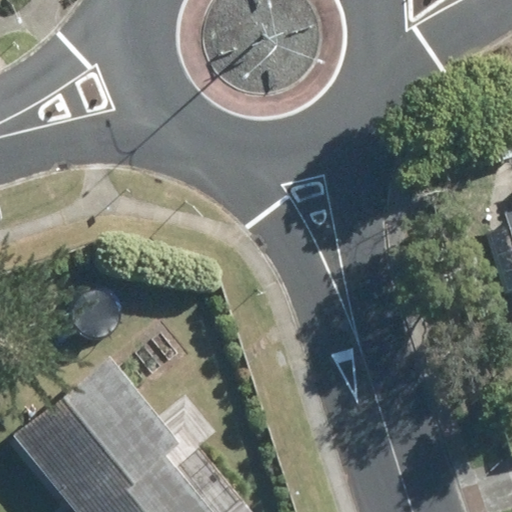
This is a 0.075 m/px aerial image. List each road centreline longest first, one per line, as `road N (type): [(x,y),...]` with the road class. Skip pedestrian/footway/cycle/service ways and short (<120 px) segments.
road 1 (residential): [(358,116),(357,194),(377,403)]
road 2 (residential): [(377,403),(245,164)]
road 3 (residential): [(0,100),(91,38),(124,1)]
road 4 (residential): [(149,112),(0,146)]
road 5 (tertiary): [(511,0),(381,78)]
road 6 (tertiary): [(358,116),(324,145),(245,164)]
